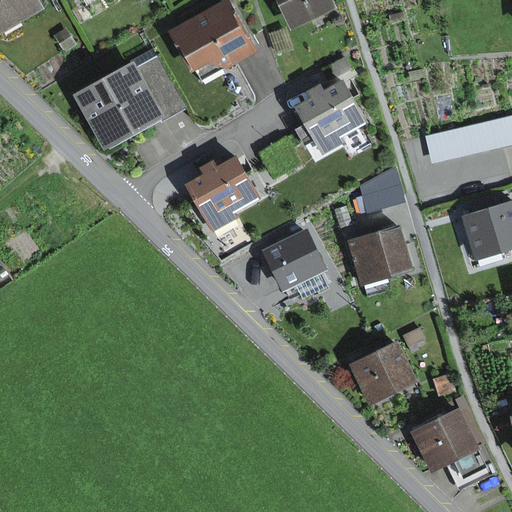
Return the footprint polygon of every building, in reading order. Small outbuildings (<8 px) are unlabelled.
[(40,0),(0,0),(0,15),(7,30),(46,10),(40,0)] [(326,0),(277,0),(288,28),(331,12),(326,0)] [(237,10),(180,39),(202,80),(258,51),(237,10)] [(328,52),(283,80),(308,121),(353,93),(328,52)] [(137,64),(85,91),(116,148),(168,121),(137,64)] [(243,161),(183,192),(205,236),(266,205),(243,161)] [(472,215),(465,217),(476,254),(500,247),(501,252),(511,248),(511,203),(493,209),(491,202),(470,208),(471,212),(472,215)] [(412,221),(349,239),(362,285),(425,267),(412,221)] [(318,229),(270,249),(288,292),(336,271),(318,229)] [(385,351),(353,367),(371,401),(414,380),(396,346),(385,351)] [(470,406),(426,428),(449,472),(493,450),(470,406)]
